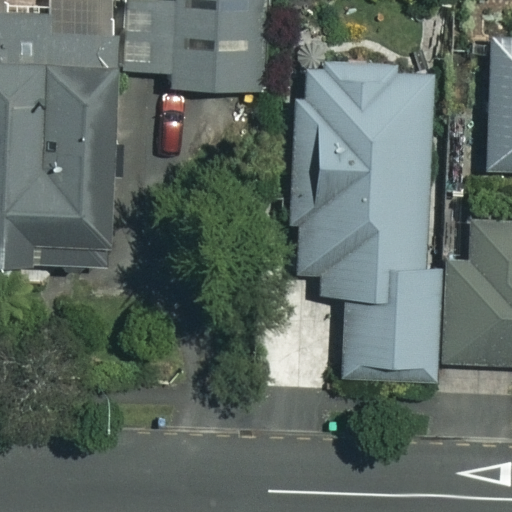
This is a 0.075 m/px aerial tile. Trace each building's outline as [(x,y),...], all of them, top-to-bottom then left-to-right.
[(106,0),(36,0),(36,7),(0,5),(0,257),(95,261),(106,0)] [(247,85),(248,0),(113,0),(112,65),(162,66),(161,83),(247,85)] [(511,39),(483,39),(480,165),(511,165),(511,39)] [(428,380),(432,219),(419,219),(423,59),(290,55),(285,290),(336,291),(334,378),(428,380)] [(511,221),(444,219),(440,357),(511,358),(511,221)]
